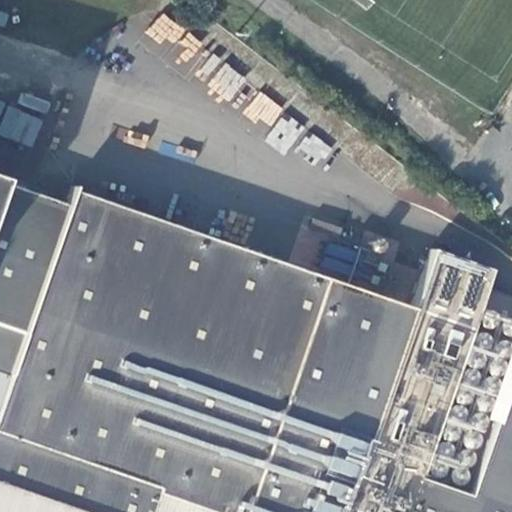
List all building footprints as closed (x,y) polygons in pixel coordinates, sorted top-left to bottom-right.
[(226,105),(247,78),(160,13),(140,40),(226,105)] [(259,90),(240,115),(264,133),(283,108),(259,90)] [(264,141),(283,155),(304,127),(284,113),(264,141)] [(313,167),(331,153),(315,132),(297,146),(313,167)] [(511,511),(511,366),(465,499),(414,481),(466,332),(71,194),(68,205),(0,181),(0,511),(511,511)] [(294,258),(328,256),(326,232),(293,233),(294,258)] [(324,267),(339,270),(343,254),(328,250),(324,267)]
